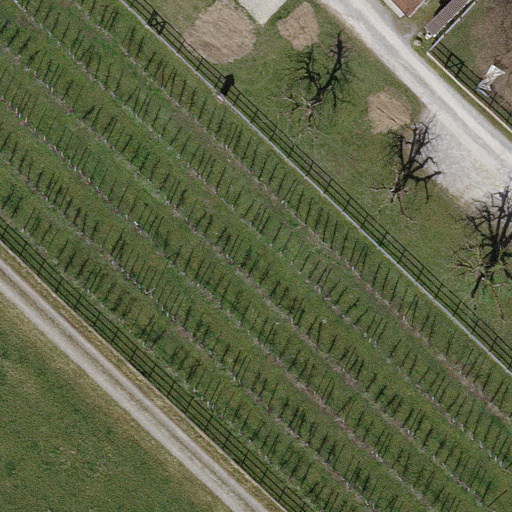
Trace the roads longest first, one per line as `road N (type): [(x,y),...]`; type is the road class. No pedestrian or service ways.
road 1 (track): [(0,251),(272,511)]
road 2 (track): [(511,160),(342,0)]
